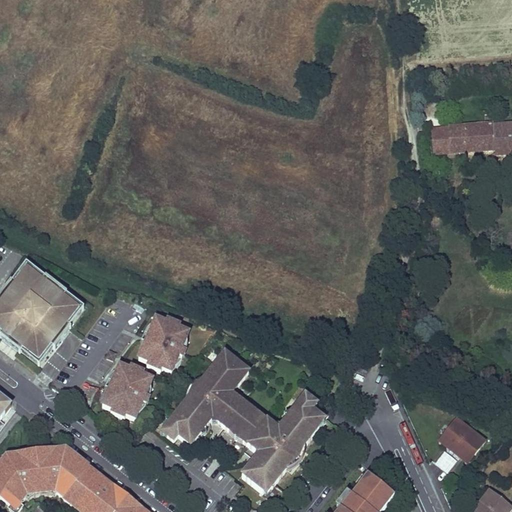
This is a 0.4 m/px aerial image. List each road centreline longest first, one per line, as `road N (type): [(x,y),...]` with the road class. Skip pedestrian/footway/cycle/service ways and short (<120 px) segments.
road 1 (track): [(396,0),(420,194),(370,384)]
road 2 (residential): [(170,511),(0,381)]
road 3 (residential): [(294,511),(382,414)]
